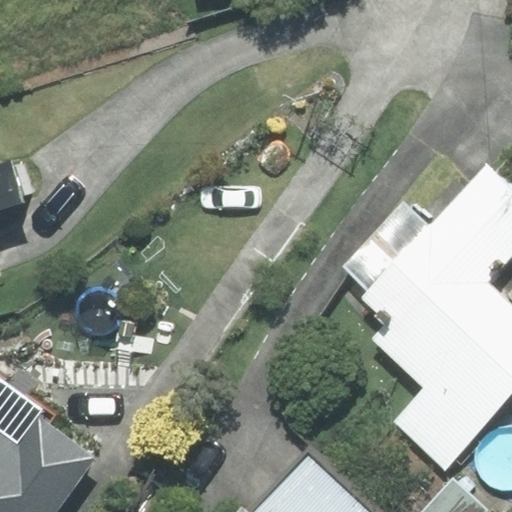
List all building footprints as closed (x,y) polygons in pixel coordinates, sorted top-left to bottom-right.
[(511,253),(511,183),(486,160),(427,225),(404,204),(344,269),(370,293),(363,300),(391,325),(379,339),(428,383),(394,421),(445,468),(511,394),(511,308),(485,284),(511,253)] [(10,161),(0,164),(0,207),(22,201),(10,161)] [(0,511),(54,511),(95,457),(40,418),(46,410),(0,376),(0,511)] [(371,511),(308,454),(253,511),(371,511)] [(491,511),(501,500),(464,468),(426,511),(491,511)]
